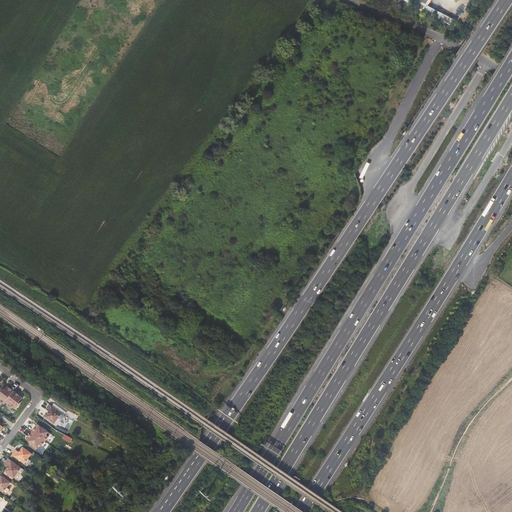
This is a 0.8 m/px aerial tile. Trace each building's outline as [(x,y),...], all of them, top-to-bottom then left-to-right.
[(408,0),(451,28),(455,22),(428,5),(431,0),(408,0)] [(19,401),(22,396),(8,385),(4,390),(3,389),(0,392),(0,396),(0,397),(0,399),(3,402),(5,399),(9,401),(7,404),(12,408),(13,406),(16,408),(21,402),(19,401)] [(54,402),(52,405),(64,415),(66,412),(54,402)] [(64,415),(52,405),(49,404),(46,408),(49,411),(45,416),(54,423),(58,418),(61,419),(64,415)] [(32,440),(30,442),(29,444),(35,449),(39,443),(42,445),(48,436),(46,434),(48,431),(42,427),(41,428),(36,425),(27,437),(32,440)] [(71,442),(73,438),(65,434),(63,438),(71,442)] [(12,454),(27,465),(30,460),(28,458),(32,453),(23,446),(19,451),(16,449),(12,454)] [(5,471),(14,478),(18,472),(20,474),(23,469),(9,458),(5,463),(8,465),(5,471)] [(0,489),(5,493),(9,488),(7,487),(11,482),(1,475),(0,476),(0,489)]
